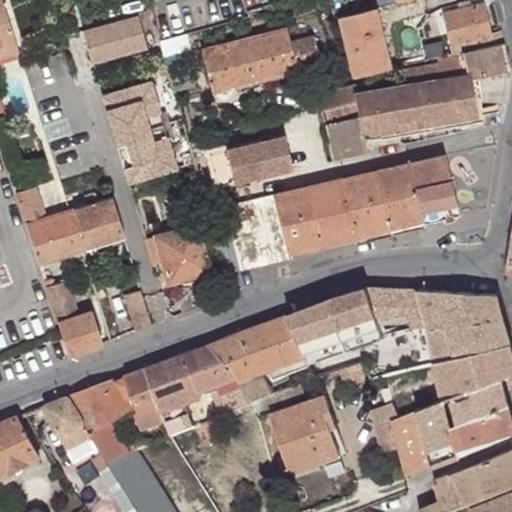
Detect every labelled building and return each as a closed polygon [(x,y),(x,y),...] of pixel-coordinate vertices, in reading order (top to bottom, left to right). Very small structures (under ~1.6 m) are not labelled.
[(0,0),(0,50),(18,45),(2,0),(0,0)] [(466,0),(458,2),(459,9),(472,6),(469,0),(466,0)] [(462,51),(503,42),(500,31),(489,33),(482,3),(472,6),(459,9),(442,12),(449,42),(451,54),(462,51)] [(376,7),(338,16),(353,77),(366,74),(387,69),(391,68),(376,7)] [(88,60),(145,45),(137,13),(81,27),(88,60)] [(289,39),(286,27),(202,50),(213,93),(216,92),(216,95),(218,98),(220,99),(223,100),(226,100),(229,98),(231,95),(231,88),(280,75),(280,73),(320,63),(313,34),(289,39)] [(509,69),(503,42),(462,51),(463,56),(439,59),(440,64),(400,71),(401,85),(355,93),(355,84),(321,94),(335,159),(367,151),(363,135),(366,135),(398,129),(425,125),(433,124),(467,118),(469,130),(490,125),(487,106),(479,108),(478,95),(479,95),(477,75),(510,71),(510,70),(509,69)] [(436,46),(439,57),(451,54),(449,42),(436,46)] [(0,59),(20,53),(18,45),(0,50),(0,59)] [(425,49),(427,60),(439,57),(436,46),(425,49)] [(387,69),(366,74),(368,82),(389,77),(387,69)] [(118,143),(128,182),(176,169),(154,81),(105,94),(115,132),(148,124),(151,135),(118,143)] [(115,132),(118,143),(151,135),(148,124),(115,132)] [(398,129),(366,135),(371,147),(400,141),(398,129)] [(278,135),(286,170),(293,168),(284,134),(278,135)] [(258,177),(286,170),(278,135),(271,137),(228,147),(207,152),(215,187),(235,182),(249,178),(247,169),(251,168),(253,178),(258,177)] [(410,162),(424,222),(460,214),(446,154),(410,162)] [(378,170),(392,230),(424,222),(410,162),(378,170)] [(236,188),(259,182),(258,177),(253,178),(251,168),(247,169),(249,178),(235,182),(236,188)] [(342,178),(357,238),(392,230),(378,170),(342,178)] [(307,186),(323,245),(357,238),(342,178),(336,179),(307,186)] [(27,224),(45,218),(34,186),(16,191),(27,224)] [(274,194),(289,253),(323,245),(307,186),(274,194)] [(85,195),(88,205),(97,202),(94,192),(85,195)] [(274,194),(206,210),(220,269),(289,253),(274,194)] [(74,209),(87,250),(88,249),(125,238),(112,197),(97,202),(88,205),(74,209)] [(82,251),(87,250),(74,209),(69,211),(82,251)] [(82,251),(69,211),(45,218),(27,224),(40,264),(82,251)] [(199,225),(157,236),(169,282),(211,272),(199,225)] [(130,254),(125,238),(88,249),(94,265),(130,254)] [(45,279),(47,286),(54,284),(52,277),(45,279)] [(54,284),(47,286),(59,322),(78,316),(66,280),(54,284)] [(207,283),(176,291),(183,314),(191,311),(189,306),(203,303),(204,306),(213,303),(207,283)] [(136,332),(153,326),(141,289),(134,292),(123,295),(136,332)] [(337,297),(288,315),(308,364),(323,359),(319,349),(367,334),(370,344),(385,339),(383,335),(382,332),(380,324),(368,289),(337,297)] [(412,327),(427,326),(421,291),(368,289),(380,324),(409,316),(412,327)] [(467,294),(421,291),(427,326),(474,323),(467,294)] [(474,323),(504,321),(497,295),(467,294),(474,323)] [(59,322),(70,355),(101,344),(91,312),(78,316),(59,322)] [(288,315),(251,329),(275,377),(308,364),(288,315)] [(506,329),(504,321),(474,323),(427,326),(435,365),(473,356),(467,331),(506,329)] [(275,377),(251,329),(210,344),(241,383),(253,403),(275,395),(268,381),(275,377)] [(473,356),(511,347),(506,329),(467,331),(473,356)] [(367,334),(319,349),(323,359),(370,344),(367,334)] [(210,344),(147,368),(166,420),(172,436),(173,436),(194,427),(183,398),(212,387),(223,415),(253,403),(241,383),(210,344)] [(435,365),(445,400),(501,379),(511,374),(511,350),(511,347),(473,356),(435,365)] [(348,385),(372,378),(366,361),(343,370),(348,385)] [(126,376),(68,397),(93,436),(99,446),(109,463),(128,454),(110,423),(134,408),(142,429),(166,420),(147,368),(127,375),(126,376)] [(501,379),(445,400),(453,427),(483,416),(509,406),(501,379)] [(273,415),(293,472),(342,456),(332,429),(338,427),(328,396),(273,415)] [(93,436),(68,397),(45,405),(71,449),(93,436)] [(416,412),(430,468),(460,456),(453,427),(445,400),(416,412)] [(385,453),(398,450),(391,421),(400,418),(394,402),(373,411),(385,453)] [(511,436),(511,418),(509,406),(483,416),(492,444),(511,436)] [(398,450),(406,477),(430,468),(416,412),(400,418),(391,421),(398,450)] [(229,435),(220,416),(202,423),(212,440),(229,435)] [(453,427),(460,456),(474,451),(492,444),(483,416),(453,427)] [(43,457),(17,417),(0,423),(0,475),(4,481),(43,457)] [(99,446),(93,436),(71,449),(77,460),(99,446)] [(128,454),(109,463),(137,505),(140,511),(179,511),(139,450),(128,454)] [(511,451),(436,480),(440,501),(420,510),(421,511),(450,511),(465,506),(504,492),(511,488),(511,451)] [(129,510),(137,505),(109,463),(103,468),(129,510)] [(511,511),(511,494),(472,509),(472,511),(511,511)]
